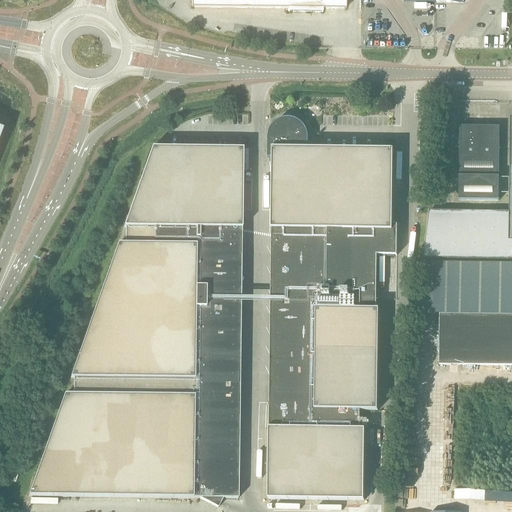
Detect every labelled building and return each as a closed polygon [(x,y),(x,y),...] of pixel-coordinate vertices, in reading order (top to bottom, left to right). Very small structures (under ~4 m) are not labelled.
[(346,8),(346,0),(192,0),(192,6),(192,8),(194,8),(288,9),(288,12),(323,12),(323,9),(344,10),(344,9),(346,9),(346,8)] [(410,27),(415,24),(409,16),(404,19),(410,27)] [(511,116),(511,117),(510,211),(428,209),(423,259),(509,260),(509,241),(511,240),(511,116)] [(268,139),(268,159),(273,159),(272,230),(274,230),(274,244),(290,275),(281,279),(289,295),(281,299),(289,315),(281,319),(289,335),(281,339),(289,355),(280,359),(288,375),(280,379),(288,395),(272,403),(272,429),(269,428),(269,500),(365,501),(365,430),(360,430),(360,411),(378,411),(379,310),(377,310),(377,256),(397,256),(398,226),(393,226),(394,150),(308,149),(309,140),(309,139),(309,138),(308,136),(308,135),(308,133),(307,131),(306,129),(305,128),(304,127),(303,125),(302,124),(301,123),(300,123),(298,121),(297,121),(295,120),(293,119),(292,119),(290,119),(289,119),(287,119),(285,119),(283,120),(281,120),(280,121),(279,121),(277,122),(276,123),(274,125),(273,126),(272,127),(271,128),(271,129),(270,130),(269,132),(269,134),(268,136),(268,137),(268,139)] [(460,127),(459,201),(499,201),(500,127),(460,127)] [(242,230),(243,150),(152,149),(124,228),(125,228),(125,245),(118,245),(71,379),(74,379),(73,396),(65,395),(29,497),(193,499),(193,498),(199,498),(218,508),(223,499),(238,499),(238,494),(220,485),(229,469),(221,465),(229,449),(221,445),(229,429),(221,425),(229,409),(221,405),(230,389),(222,384),(230,369),(222,365),(230,349),(222,345),(230,329),(222,325),(231,309),(223,305),(231,289),(223,285),(231,269),(223,265),(242,230)] [(511,313),(511,260),(424,260),(423,312),(511,313)] [(511,315),(440,315),(440,365),(511,366),(511,315)]
